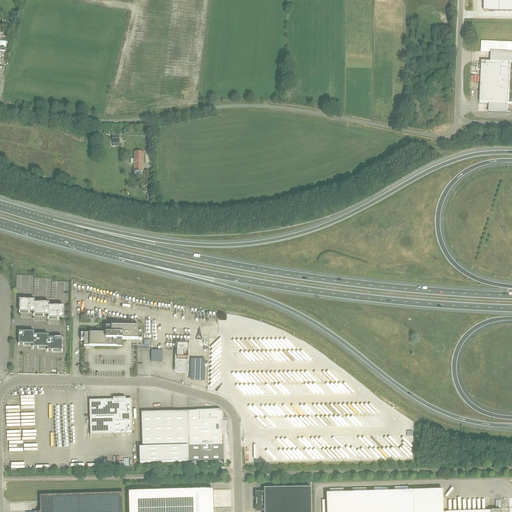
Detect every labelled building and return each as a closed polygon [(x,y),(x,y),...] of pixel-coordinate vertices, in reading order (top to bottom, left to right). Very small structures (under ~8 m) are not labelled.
[(511,12),(511,0),(484,0),(484,12),(511,12)] [(511,53),(511,42),(481,41),(481,52),(491,52),(511,53)] [(511,53),(491,52),(491,62),(482,62),(480,101),(478,101),(478,103),(489,104),(488,113),(508,114),(508,104),(509,104),(511,104),(511,53)] [(143,171),(143,152),(134,152),(134,159),(131,159),(131,164),(134,164),(134,171),(143,171)] [(34,303),(35,303),(35,300),(19,300),(19,313),(33,313),(34,313),(34,303)] [(34,313),(33,313),(33,316),(48,316),(48,306),(49,306),(49,303),(35,303),(34,303),(34,313)] [(63,307),(49,306),(48,306),(48,316),(48,319),(63,319),(63,307)] [(138,340),(139,327),(104,326),(104,334),(84,333),(84,346),(122,347),(122,340),(138,340)] [(33,335),(34,335),(34,332),(19,332),(18,345),(33,345),(33,335)] [(33,345),(33,348),(47,348),(48,348),(48,338),(48,336),(34,335),(33,335),(33,345)] [(48,348),(47,348),(47,351),(62,351),(63,339),(48,338),(48,348)] [(176,352),(176,372),(187,372),(188,352),(188,345),(177,344),(176,352)] [(229,361),(230,375),(233,376),(237,376),(238,374),(238,367),(243,367),(244,364),(248,366),(251,367),(257,367),(255,366),(269,366),(270,362),(273,364),(274,361),(274,355),(256,347),(256,348),(256,351),(235,352),(235,355),(234,357),(231,357),(229,361)] [(162,362),(162,351),(151,351),(151,361),(162,362)] [(273,368),(287,368),(287,371),(300,371),(300,360),(274,359),(273,368)] [(132,435),(131,400),(126,400),(126,398),(113,398),(113,400),(89,401),(90,436),(132,435)] [(141,412),(141,413),(145,413),(145,421),(141,421),(142,448),(165,447),(165,463),(188,462),(224,461),(223,445),(222,414),(218,410),(186,411),(141,412)] [(142,448),(139,448),(140,463),(165,463),(165,447),(142,448)] [(311,511),(311,488),(264,489),(264,493),(256,493),(256,500),(255,500),(255,504),(256,504),(256,511),(264,511),(311,511)] [(213,511),(213,490),(128,492),(129,511),(213,511)] [(499,511),(500,510),(490,510),(490,511),(450,511),(442,511),(442,490),(326,494),(326,511),(499,511)] [(123,511),(123,493),(40,496),(40,511),(123,511)]
